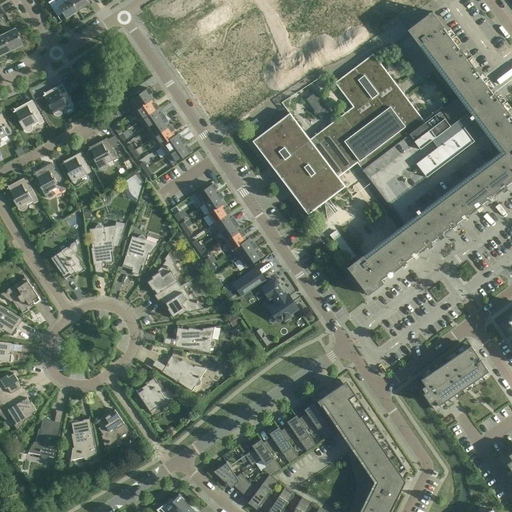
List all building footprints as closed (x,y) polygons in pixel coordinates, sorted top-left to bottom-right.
[(63,14),(66,18),(78,11),(70,0),(57,0),(56,1),(55,0),(53,0),(48,3),(57,17),(63,14)] [(70,0),(78,11),(89,4),(86,0),(70,0)] [(179,0),(154,16),(168,38),(230,0),(263,0),(270,11),(288,0),(179,0)] [(449,117),(368,178),(370,180),(406,228),(403,231),(366,259),(363,256),(347,267),(368,295),(384,283),(382,280),(423,249),(511,181),(511,118),(482,79),(443,28),(444,28),(432,12),(407,30),(410,33),(419,46),(423,43),(462,95),(443,109),(449,117)] [(4,35),(11,51),(24,45),(16,29),(4,35)] [(0,56),(11,51),(4,35),(0,37),(0,56)] [(357,163),(368,178),(449,117),(443,109),(442,107),(424,121),(373,54),(335,83),(353,107),(336,120),(310,140),(290,113),(252,141),(260,152),(308,215),(345,187),(338,177),(357,163)] [(63,110),(73,104),(62,84),(53,89),(54,91),(45,96),(50,105),(49,105),(54,115),(55,116),(56,116),(57,117),(58,117),(60,116),(61,116),(61,115),(62,114),(63,113),(63,112),(63,111),(63,110)] [(148,89),(129,101),(135,111),(154,98),(151,93),(152,92),(149,88),(148,89)] [(306,99),(322,120),(331,113),(315,92),(306,99)] [(154,98),(135,111),(133,112),(139,121),(159,108),(156,104),(155,105),(152,100),(154,99),(154,98)] [(39,125),(44,122),(32,100),(23,105),(24,107),(15,112),(20,121),(19,121),(24,131),(25,132),(26,132),(26,133),(27,133),(29,133),(30,133),(30,132),(31,132),(31,131),(32,131),(32,130),(33,129),(33,128),(33,127),(33,126),(38,123),(39,125)] [(96,107),(100,113),(105,109),(101,104),(96,107)] [(159,108),(139,121),(139,122),(143,119),(149,127),(147,129),(165,117),(162,113),(161,114),(158,109),(159,108)] [(1,140),(12,134),(1,113),(0,113),(0,144),(1,144),(1,143),(2,142),(2,141),(2,140),(1,140)] [(113,120),(111,116),(105,121),(108,125),(113,120)] [(165,117),(147,129),(153,138),(170,127),(167,122),(168,121),(165,117)] [(173,131),(174,130),(171,126),(170,127),(153,138),(153,139),(156,137),(161,146),(179,134),(178,134),(176,135),(173,131)] [(161,146),(160,147),(166,156),(185,143),(183,138),(182,139),(179,134),(161,146)] [(113,148),(120,144),(116,136),(108,140),(107,138),(98,143),(99,145),(91,150),(90,150),(95,159),(94,159),(99,169),(100,170),(101,170),(101,171),(102,171),(103,171),(104,171),(105,170),(106,170),(106,169),(107,169),(107,168),(107,167),(108,167),(108,166),(108,165),(108,164),(118,159),(113,148)] [(188,148),(185,143),(166,156),(172,165),(191,152),(192,151),(189,147),(188,148)] [(92,173),(82,154),(81,152),(72,157),(73,159),(64,164),(69,173),(67,173),(73,183),(74,184),(75,185),(77,185),(78,185),(79,184),(80,183),(81,183),(81,182),(81,181),(81,180),(81,179),(81,178),(92,173)] [(62,192),(67,190),(52,163),(43,168),(45,170),(36,175),(42,186),(40,187),(46,197),(47,198),(48,198),(49,198),(50,198),(51,198),(52,198),(52,197),(53,197),(54,196),(54,195),(54,194),(54,193),(54,192),(60,189),(62,192)] [(134,198),(138,199),(142,184),(136,174),(125,181),(128,185),(128,188),(129,190),(130,192),(131,194),(132,196),(134,198)] [(39,201),(38,201),(26,177),(17,182),(18,184),(9,189),(15,199),(13,200),(18,210),(19,211),(20,211),(21,211),(22,212),(23,212),(24,211),(25,211),(26,210),(27,209),(27,208),(27,207),(27,206),(27,205),(33,202),(34,204),(39,201)] [(213,185),(213,184),(196,196),(202,205),(219,194),(216,189),(217,188),(214,184),(213,185)] [(219,194),(202,205),(203,206),(205,204),(210,212),(208,214),(225,203),(222,198),(223,197),(220,193),(219,194)] [(225,203),(208,214),(214,223),(230,212),(227,208),(226,209),(223,205),(225,203)] [(230,213),(230,212),(214,223),(220,232),(236,222),(233,217),(232,218),(229,214),(230,213)] [(91,248),(94,266),(94,263),(102,262),(102,260),(105,260),(106,264),(108,265),(110,265),(112,264),(113,263),(114,263),(113,252),(115,252),(114,247),(119,246),(128,220),(127,220),(126,224),(116,222),(116,226),(104,228),(104,227),(102,225),(100,225),(98,225),(96,226),(95,229),(90,230),(90,229),(89,229),(92,248),(91,248)] [(236,222),(220,232),(226,242),(242,231),(242,230),(241,231),(238,227),(239,226),(236,222)] [(329,235),(348,261),(359,252),(340,227),(329,235)] [(245,235),(242,231),(226,242),(232,250),(230,251),(231,252),(250,239),(249,238),(247,240),(244,236),(245,235)] [(135,276),(137,276),(139,275),(140,275),(143,266),(145,267),(149,253),(150,254),(160,242),(160,241),(157,244),(146,241),(146,240),(146,238),(144,236),(142,235),(139,236),(138,237),(137,239),(132,237),(133,237),(132,236),(122,268),(123,268),(123,266),(130,268),(130,267),(133,268),(132,273),(133,273),(134,275),(135,276)] [(253,244),(250,239),(231,252),(237,261),(239,259),(256,248),(257,247),(254,243),(253,244)] [(50,256),(66,280),(67,280),(66,279),(78,271),(80,273),(85,270),(81,263),(82,262),(78,255),(79,254),(76,241),(75,241),(76,244),(72,247),(71,246),(69,247),(70,248),(63,253),(61,251),(62,252),(51,258),(50,256)] [(259,252),(256,248),(239,259),(245,268),(262,257),(263,256),(260,252),(259,252)] [(159,300),(160,300),(181,286),(175,276),(180,272),(175,264),(177,263),(170,252),(172,250),(171,250),(164,259),(166,261),(158,271),(159,272),(152,277),(153,279),(148,282),(151,288),(152,287),(158,295),(158,294),(161,299),(159,300)] [(257,268),(233,284),(241,296),(265,280),(257,268)] [(20,309),(23,314),(29,311),(27,308),(34,303),(35,305),(41,301),(25,278),(1,294),(0,295),(11,303),(12,302),(18,310),(20,309)] [(168,313),(172,319),(179,314),(180,316),(187,311),(187,312),(204,308),(201,308),(198,303),(199,303),(198,301),(196,301),(192,294),(194,293),(193,292),(189,295),(186,289),(192,285),(189,280),(181,286),(160,300),(160,301),(161,300),(165,306),(166,304),(171,311),(168,313)] [(287,296),(275,280),(262,289),(269,299),(272,296),(277,303),(272,306),(280,319),(278,321),(278,322),(283,318),(284,320),(291,316),(289,314),(297,308),(288,295),(287,296)] [(4,331),(13,337),(14,335),(15,335),(16,334),(17,333),(17,332),(17,330),(23,320),(0,305),(0,330),(3,333),(4,331)] [(174,347),(210,354),(211,348),(213,347),(215,345),(215,343),(215,341),(213,339),(212,339),(214,328),(218,327),(218,326),(203,329),(203,330),(189,328),(189,330),(178,328),(178,329),(176,330),(175,332),(175,333),(176,335),(176,336),(180,337),(180,340),(178,340),(176,347),(174,346),(174,347)] [(0,364),(1,364),(1,362),(11,363),(11,362),(12,361),(13,359),(13,357),(12,356),(12,355),(10,355),(11,344),(0,342),(0,364)] [(471,346),(421,380),(425,386),(422,388),(425,393),(423,394),(425,397),(430,404),(433,409),(443,402),(489,371),(481,360),(476,363),(474,360),(479,357),(471,346)] [(162,372),(193,391),(196,387),(198,387),(200,386),(201,384),(201,381),(200,379),(206,369),(210,370),(210,369),(195,366),(194,367),(182,360),(181,361),(172,356),(171,357),(170,357),(168,358),(168,360),(168,362),(168,363),(170,365),(169,368),(168,367),(164,373),(162,372)] [(0,407),(26,392),(23,386),(21,387),(18,383),(19,383),(14,374),(9,377),(8,375),(1,380),(0,379),(0,378),(0,407)] [(136,391),(153,415),(151,412),(161,405),(163,409),(164,409),(163,407),(170,402),(171,403),(173,402),(172,401),(177,397),(179,399),(179,398),(165,388),(164,389),(160,382),(158,383),(155,378),(149,382),(150,383),(137,391),(137,390),(136,391)] [(347,381),(317,401),(319,404),(321,403),(376,484),(383,484),(400,492),(406,482),(399,474),(406,469),(347,381)] [(9,418),(18,432),(26,421),(25,420),(32,416),(31,414),(37,411),(31,402),(30,403),(28,399),(30,398),(26,392),(0,407),(0,415),(6,420),(9,418)] [(298,419),(306,430),(314,424),(325,440),(334,433),(314,404),(304,410),(308,415),(305,416),(304,415),(298,419)] [(102,436),(105,449),(120,439),(119,438),(129,431),(115,410),(97,422),(100,428),(99,429),(103,436),(102,436)] [(281,431),(288,441),(296,436),(307,452),(316,445),(306,430),(298,419),(296,415),(287,422),(290,427),(288,428),(287,427),(281,431)] [(43,459),(45,459),(47,458),(48,457),(55,459),(62,423),(43,419),(41,430),(39,429),(36,443),(35,443),(35,442),(27,455),(28,455),(29,453),(41,456),(41,457),(43,459)] [(92,457),(98,456),(91,419),(83,421),(83,422),(80,422),(77,421),(75,421),(74,422),(72,424),(74,435),(72,435),(74,448),(73,449),(73,448),(70,463),(71,463),(71,461),(84,459),(85,460),(87,460),(89,460),(91,458),(92,457)] [(299,457),(288,441),(281,431),(279,427),(269,434),(273,438),(270,440),(269,439),(263,443),(271,453),(279,448),(290,463),(299,457)] [(281,469),(271,453),(263,443),(261,439),(252,446),(255,450),(253,452),(252,451),(245,455),(252,466),(262,460),(267,468),(263,470),(269,475),(272,476),(281,469)] [(511,452),(508,455),(503,459),(510,469),(511,471),(511,452)] [(236,476),(227,463),(214,471),(228,485),(232,481),(234,484),(233,485),(242,493),(250,483),(241,474),(236,476)] [(257,510),(259,507),(267,496),(279,481),(272,476),(269,475),(258,489),(250,483),(242,493),(248,498),(249,496),(251,498),(248,503),(257,510)] [(383,484),(376,484),(362,511),(390,511),(400,492),(383,484)] [(267,496),(259,507),(265,511),(266,510),(269,511),(268,511),(281,511),(284,509),(295,492),(285,486),(275,502),(267,496)] [(181,511),(190,504),(180,493),(174,499),(173,498),(157,509),(159,511),(181,511)] [(293,511),(289,511),(284,509),(281,511),(306,511),(312,503),(302,497),(293,511)]
